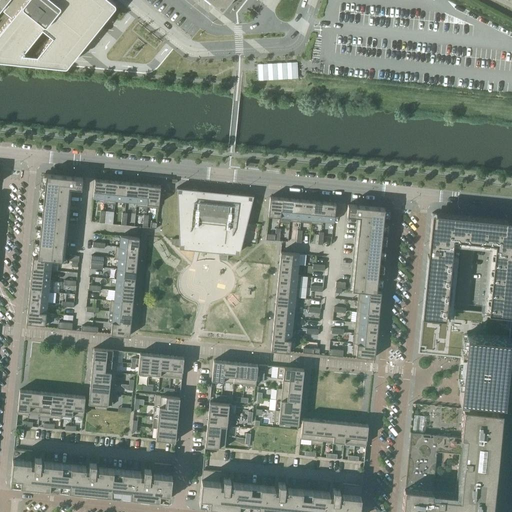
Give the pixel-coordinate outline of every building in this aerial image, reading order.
[(7,0),(5,3),(7,4),(6,6),(8,8),(13,13),(16,14),(0,33),(0,59),(19,62),(66,67),(67,66),(69,66),(70,65),(71,65),(114,6),(115,4),(115,2),(113,0),(7,0)] [(208,0),(210,1),(222,10),(230,0),(208,0)] [(257,81),(298,79),(297,73),(297,63),(257,65),(257,71),(257,81)] [(51,259),(61,260),(69,187),(81,188),(82,178),(45,174),(37,257),(51,259)] [(92,198),(104,199),(106,180),(94,179),(92,198)] [(104,199),(115,200),(116,181),(106,180),(104,199)] [(115,200),(125,201),(127,182),(116,181),(115,200)] [(125,201),(136,202),(138,184),(127,182),(125,201)] [(136,202),(147,203),(149,185),(138,184),(136,202)] [(149,185),(147,203),(158,205),(160,186),(149,185)] [(176,187),(177,195),(179,202),(176,209),(177,209),(179,216),(178,224),(180,231),(178,238),(179,239),(181,248),(190,249),(191,247),(196,248),(196,240),(217,242),(218,254),(227,255),(228,253),(237,254),(241,245),(241,237),(244,231),(245,223),(249,217),(248,209),(251,202),(253,195),(238,194),(234,193),(219,196),(210,195),(196,190),(192,189),(176,187)] [(268,215),(279,217),(281,198),(269,197),(268,215)] [(279,217),(290,218),(292,199),(281,198),(279,217)] [(296,218),(300,219),(302,200),(296,199),(292,199),(290,218),(296,218)] [(300,219),(311,220),(313,201),(302,200),(300,219)] [(311,220),(322,221),(324,202),(313,201),(311,220)] [(324,202),(322,221),(333,222),(335,203),(324,202)] [(362,290),(376,291),(384,208),(347,204),(346,215),(359,216),(351,289),(362,290)] [(495,243),(488,313),(511,316),(511,309),(511,220),(431,213),(428,247),(429,247),(428,255),(427,255),(418,346),(419,346),(424,347),(423,353),(455,357),(455,356),(456,349),(442,347),(444,319),(445,319),(451,257),(450,257),(444,256),(443,255),(443,249),(444,250),(444,248),(447,249),(447,248),(448,239),(495,243)] [(120,236),(119,247),(137,249),(139,238),(120,236)] [(119,247),(118,258),(136,260),(137,249),(119,247)] [(296,265),(298,265),(299,254),(296,253),(280,252),(279,263),(296,265)] [(32,257),(31,268),(50,270),(51,259),(37,257),(32,257)] [(118,258),(117,269),(135,270),(136,260),(118,258)] [(279,263),(278,274),(296,276),(297,276),(298,265),(296,265),(279,263)] [(31,268),(30,279),(49,281),(49,280),(50,270),(31,268)] [(117,269),(116,279),(134,281),(135,270),(117,269)] [(278,274),(277,285),(296,287),(296,285),(297,276),(296,276),(278,274)] [(306,297),(307,275),(299,275),(299,296),(306,297)] [(30,279),(29,290),(48,291),(48,292),(51,292),(53,281),(49,280),(49,281),(30,279)] [(116,279),(115,290),(133,292),(134,281),(116,279)] [(277,285),(276,295),(294,297),(296,287),(277,285)] [(29,290),(28,300),(47,302),(48,292),(48,291),(29,290)] [(115,290),(113,301),(132,303),(133,292),(115,290)] [(362,290),(361,301),(379,303),(381,292),(376,291),(362,290)] [(276,295),(275,306),(293,308),(294,297),(276,295)] [(28,300),(27,311),(46,313),(46,312),(47,302),(28,300)] [(113,301),(112,312),(131,313),(132,303),(113,301)] [(361,301),(360,312),(378,314),(379,303),(361,301)] [(275,306),(274,317),(292,319),(293,308),(275,306)] [(46,313),(27,311),(26,322),(45,324),(48,325),(49,313),(46,312),(46,313)] [(112,312),(111,322),(130,324),(131,313),(112,312)] [(360,312),(359,323),(377,324),(378,314),(360,312)] [(274,317),(272,328),(291,329),(292,319),(274,317)] [(130,324),(111,322),(110,334),(129,336),(130,324)] [(359,323),(357,333),(376,335),(377,324),(359,323)] [(272,328),(271,338),(290,340),(291,329),(272,328)] [(465,332),(463,357),(459,397),(466,398),(498,401),(503,401),(503,396),(504,393),(509,337),(509,336),(465,332)] [(357,333),(356,344),(375,346),(376,335),(357,333)] [(290,340),(271,338),(270,350),(289,352),(290,340)] [(375,346),(356,344),(355,355),(374,357),(375,346)] [(93,348),(92,359),(112,361),(113,350),(93,348)] [(137,372),(148,373),(150,354),(139,353),(137,372)] [(148,373),(159,374),(161,355),(150,354),(148,373)] [(159,374),(170,375),(172,356),(161,355),(159,374)] [(172,356),(170,375),(181,377),(183,357),(172,356)] [(92,359),(91,370),(110,372),(112,361),(92,359)] [(211,380),(222,381),(224,361),(213,360),(211,380)] [(222,381),(233,382),(235,362),(224,361),(222,381)] [(233,382),(244,383),(246,363),(235,362),(233,382)] [(246,363),(244,383),(255,384),(257,364),(246,363)] [(283,367),(282,378),(302,380),(303,369),(283,367)] [(91,370),(90,381),(109,383),(110,372),(91,370)] [(282,378),(281,389),(301,391),(302,380),(282,378)] [(90,381),(89,392),(108,394),(109,383),(90,381)] [(281,389),(280,400),(300,402),(301,391),(281,389)] [(17,409),(28,410),(30,391),(19,390),(17,409)] [(28,410),(39,411),(41,392),(30,391),(28,410)] [(39,411),(50,412),(52,393),(41,392),(39,411)] [(108,394),(89,392),(88,403),(95,404),(95,408),(106,409),(106,405),(107,405),(108,394)] [(50,412),(61,414),(62,394),(52,393),(50,412)] [(61,414),(71,415),(73,395),(62,394),(61,414)] [(73,395),(71,415),(83,416),(84,396),(73,395)] [(160,395),(158,406),(178,408),(179,397),(160,395)] [(280,400),(279,411),(299,413),(300,402),(280,400)] [(209,402),(208,413),(227,415),(228,404),(209,402)] [(158,406),(157,417),(177,419),(178,408),(158,406)] [(491,511),(502,412),(463,408),(460,437),(410,432),(401,511),(491,511)] [(299,413),(279,411),(278,422),(279,422),(279,426),(289,427),(290,423),(297,424),(299,413)] [(208,413),(207,424),(226,426),(227,415),(208,413)] [(413,414),(412,431),(425,431),(426,415),(413,414)] [(157,417),(156,428),(176,430),(177,419),(157,417)] [(300,438),(311,439),(313,419),(302,418),(300,438)] [(311,439),(322,440),(324,420),(313,419),(311,439)] [(322,440),(333,441),(335,421),(324,420),(322,440)] [(333,441),(343,442),(345,422),(335,421),(333,441)] [(343,442),(354,443),(356,423),(345,422),(343,442)] [(356,423),(354,443),(365,444),(367,425),(356,423)] [(207,424),(205,434),(225,436),(226,426),(207,424)] [(176,430),(156,428),(155,439),(175,441),(176,430)] [(225,436),(205,434),(204,446),(224,448),(225,436)] [(242,437),(235,438),(236,449),(244,448),(242,437)] [(40,466),(41,458),(34,457),(33,465),(30,465),(32,451),(13,449),(10,483),(169,499),(172,465),(154,463),(152,477),(149,477),(150,469),(144,468),(143,476),(140,476),(140,472),(98,467),(98,472),(95,472),(95,463),(89,463),(88,471),(85,471),(85,466),(43,462),(43,466),(40,466)] [(274,491),(274,487),(232,483),(232,487),(229,487),(230,479),(223,478),(222,486),(219,486),(220,471),(202,470),(199,504),(282,511),(358,511),(361,485),(343,484),(341,498),(338,498),(339,490),(332,489),(332,497),(328,497),(329,492),(287,488),(287,493),(283,492),(284,484),(278,483),(277,492),(274,491)]
